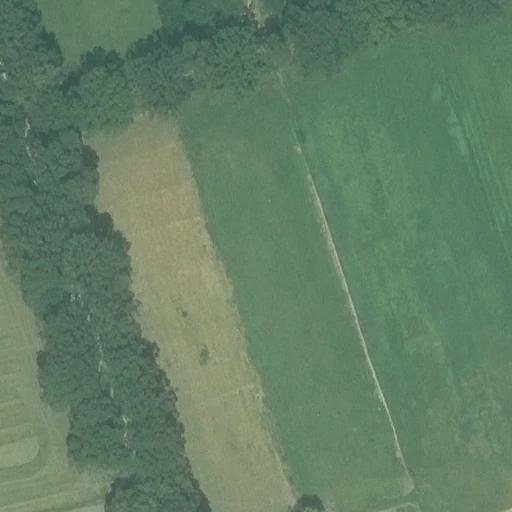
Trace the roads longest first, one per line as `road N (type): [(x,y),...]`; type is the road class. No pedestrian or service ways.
road 1 (track): [(0,64),(20,126),(403,0)]
road 2 (unclassified): [(152,511),(20,126)]
